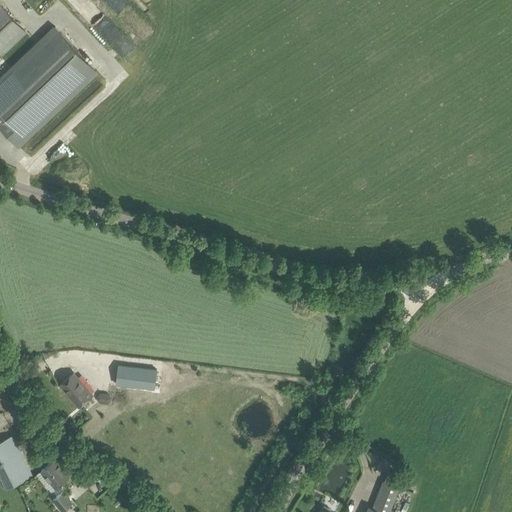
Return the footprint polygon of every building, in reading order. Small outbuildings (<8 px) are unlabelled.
[(0,56),(27,31),(0,3),(0,56)] [(0,78),(0,127),(18,146),(97,70),(55,26),(0,78)] [(105,355),(102,375),(140,380),(143,360),(105,355)] [(329,372),(341,377),(344,368),(333,363),(329,372)] [(60,384),(70,395),(72,394),(81,405),(93,395),(73,372),(60,384)] [(97,399),(100,402),(108,403),(112,400),(112,397),(110,394),(101,393),(98,395),(97,399)] [(0,441),(0,461),(20,451),(13,435),(0,441)] [(20,451),(0,461),(0,474),(7,488),(32,474),(20,451)] [(54,459),(41,470),(56,488),(69,476),(54,459)] [(369,506),(365,511),(389,511),(399,487),(383,481),(372,508),(369,506)] [(63,491),(53,499),(63,511),(73,503),(63,491)]
